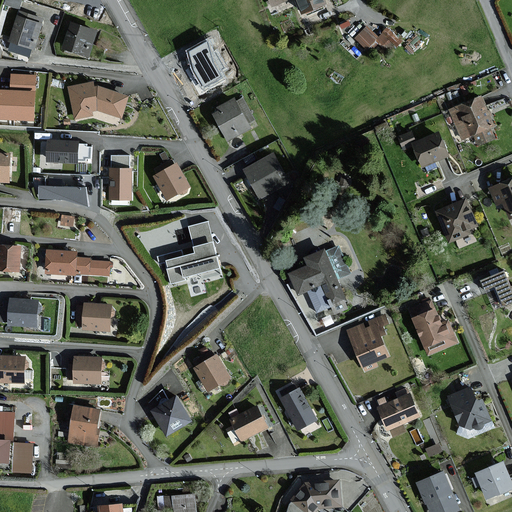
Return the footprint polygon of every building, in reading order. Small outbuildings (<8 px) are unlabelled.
[(325,4),(323,0),(270,0),(272,5),(285,0),(296,0),(302,13),(325,4)] [(43,19),(20,11),(10,41),(34,48),(43,19)] [(97,30),(73,23),(65,48),(88,56),(97,30)] [(378,37),(368,27),(358,38),(368,48),(378,37)] [(218,50),(213,52),(210,37),(186,50),(191,68),(204,90),(225,78),(221,72),(228,68),(218,50)] [(35,76),(11,75),(10,89),(10,91),(34,93),(35,76)] [(98,85),(98,87),(95,87),(94,82),(69,87),(76,120),(94,116),(93,112),(97,111),(98,111),(120,119),(129,97),(98,85)] [(10,91),(0,90),(0,118),(33,120),(34,93),(10,91)] [(494,126),(482,97),(454,108),(467,139),(474,136),(479,147),(496,140),(491,127),(494,126)] [(254,120),(243,99),(237,102),(235,99),(225,104),(218,108),(220,111),(214,114),(220,126),(228,140),(249,128),(247,124),(254,120)] [(449,157),(439,133),(412,144),(422,168),(449,157)] [(87,147),(87,144),(78,144),(78,141),(50,140),(49,161),(77,162),(78,160),(86,160),(86,158),(91,158),(91,147),(87,147)] [(0,181),(9,182),(10,153),(0,152),(0,181)] [(129,163),(129,152),(112,152),(112,163),(129,163)] [(289,183),(273,154),(244,170),(259,198),(289,183)] [(190,187),(177,163),(155,176),(168,199),(181,192),(182,193),(188,190),(187,189),(190,187)] [(132,168),(110,168),(110,199),(132,199),(132,168)] [(83,178),(39,178),(39,199),(65,199),(89,206),(83,178)] [(511,220),(511,178),(490,188),(498,206),(502,204),(510,221),(511,220)] [(477,227),(465,199),(436,212),(449,243),(470,235),(468,231),(477,227)] [(208,222),(189,227),(196,253),(184,256),(182,250),(159,256),(161,263),(166,262),(172,284),(203,276),(204,278),(221,273),(208,222)] [(0,269),(19,271),(20,246),(0,245),(0,269)] [(350,273),(339,246),(326,251),(325,249),(304,257),(308,265),(290,273),(299,295),(308,291),(317,312),(331,306),(346,300),(338,279),(350,273)] [(109,276),(110,262),(90,261),(90,258),(77,258),(77,252),(48,250),(47,272),(109,276)] [(511,302),(511,291),(504,271),(480,281),(484,291),(493,288),(498,301),(503,299),(505,305),(511,302)] [(38,301),(11,299),(10,308),(0,307),(0,320),(9,321),(9,324),(36,326),(38,301)] [(111,330),(112,304),(85,303),(85,306),(79,306),(79,325),(84,326),(84,329),(111,330)] [(442,324),(435,308),(413,317),(429,356),(459,343),(450,321),(442,324)] [(389,325),(386,316),(370,321),(371,327),(366,329),(364,324),(348,330),(361,367),(364,366),(366,372),(379,367),(377,362),(389,358),(382,337),(386,335),(383,327),(389,325)] [(231,378),(217,355),(195,368),(202,380),(197,383),(202,392),(207,389),(209,391),(231,378)] [(25,357),(0,356),(0,381),(25,382),(25,357)] [(102,358),(76,357),(75,382),(101,383),(102,358)] [(317,419),(300,388),(297,390),(294,384),(281,391),(284,397),(282,399),(299,429),(317,419)] [(471,389),(449,398),(460,425),(470,428),(490,421),(482,400),(476,402),(471,389)] [(419,417),(410,395),(387,404),(384,398),(379,401),(381,407),(378,408),(388,430),(419,417)] [(192,420),(177,396),(153,411),(167,435),(192,420)] [(100,410),(75,406),(70,440),(95,444),(100,410)] [(268,427),(257,406),(232,419),(242,440),(268,427)] [(16,413),(0,412),(0,462),(10,463),(10,444),(14,444),(16,413)] [(35,440),(15,439),(14,469),(34,470),(35,440)] [(511,488),(511,483),(503,462),(475,473),(477,478),(473,479),(477,490),(483,488),(487,499),(511,488)] [(453,511),(458,510),(443,473),(418,483),(426,503),(428,503),(431,511),(453,511)] [(343,506),(339,480),(306,482),(292,500),(306,511),(315,511),(319,509),(343,506)] [(196,511),(195,494),(167,497),(168,507),(174,506),(174,511),(196,511)]
